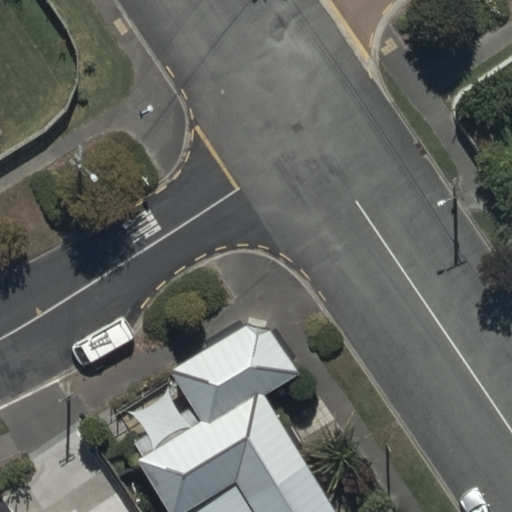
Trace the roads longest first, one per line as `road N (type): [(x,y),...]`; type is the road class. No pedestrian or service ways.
road 1 (residential): [(0,336),(310,140)]
road 2 (residential): [(310,140),(511,433)]
